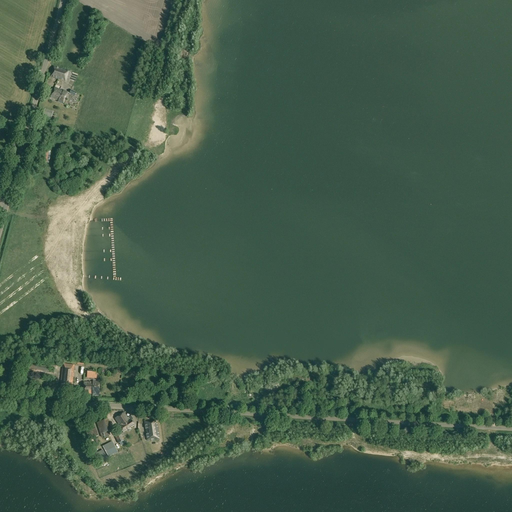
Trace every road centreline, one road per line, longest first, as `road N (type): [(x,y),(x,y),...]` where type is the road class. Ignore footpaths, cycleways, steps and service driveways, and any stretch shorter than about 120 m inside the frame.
road 1 (unclassified): [(511,429),(0,399)]
road 2 (unclassified): [(7,202),(63,0)]
